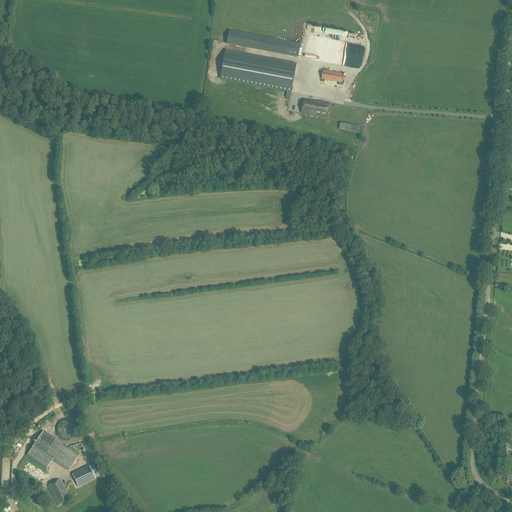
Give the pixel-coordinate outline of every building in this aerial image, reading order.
[(298,57),(300,45),(290,43),(287,55),(298,57)] [(226,52),(221,79),(291,92),(296,65),(226,52)] [(321,79),(342,83),(344,74),(323,70),(321,79)] [(319,91),(333,92),(334,84),(324,83),(324,84),(320,83),(319,91)] [(323,95),(332,96),(333,92),(318,91),(317,98),(323,99),(323,95)] [(260,109),(262,101),(227,93),(225,101),(260,109)] [(304,100),(302,113),(326,118),(328,104),(304,100)] [(339,130),(359,133),(360,126),(340,123),(339,130)] [(80,456),(56,439),(48,450),(36,442),(27,455),(47,468),(52,460),(69,472),(80,456)] [(72,475),(78,488),(95,479),(89,466),(72,475)] [(70,499),(60,479),(48,487),(58,506),(70,499)]
